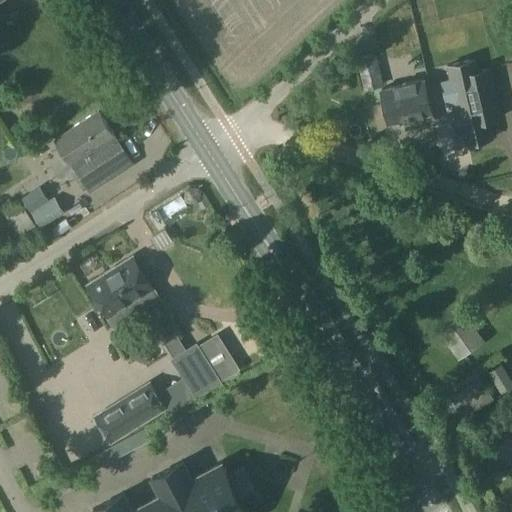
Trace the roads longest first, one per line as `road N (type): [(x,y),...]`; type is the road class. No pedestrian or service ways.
road 1 (primary): [(434,511),(210,155)]
road 2 (track): [(511,206),(245,122)]
road 3 (unclassified): [(210,155),(0,287)]
road 4 (unclassified): [(384,0),(210,155)]
road 5 (primary): [(210,155),(111,0)]
